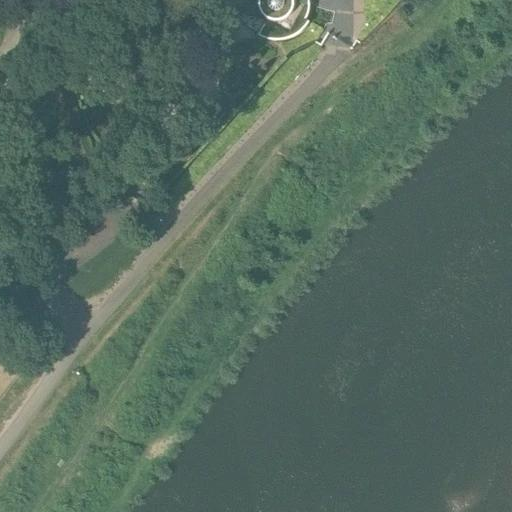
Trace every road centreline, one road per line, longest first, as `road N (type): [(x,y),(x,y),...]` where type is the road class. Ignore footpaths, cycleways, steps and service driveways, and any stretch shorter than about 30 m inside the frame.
road 1 (unclassified): [(67,356),(329,64)]
road 2 (unclassified): [(67,356),(5,66)]
